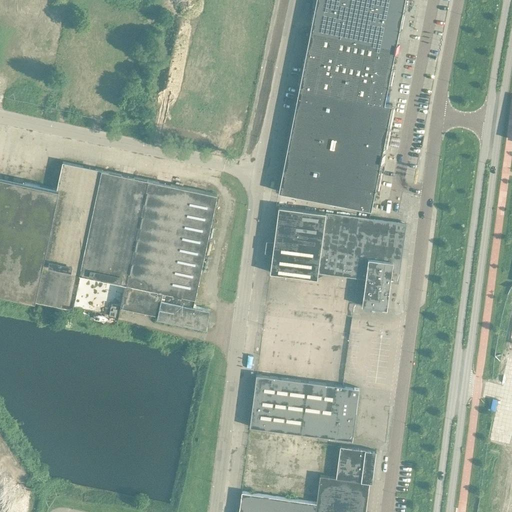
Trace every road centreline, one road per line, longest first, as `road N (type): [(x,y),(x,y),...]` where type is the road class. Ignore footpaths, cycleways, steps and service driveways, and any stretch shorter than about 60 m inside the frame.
road 1 (secondary): [(487,123),(436,511)]
road 2 (secondary): [(448,511),(499,124)]
road 3 (unclassified): [(259,175),(0,118)]
road 4 (residential): [(425,184),(393,431)]
road 5 (unclassified): [(228,410),(259,175)]
road 6 (unclassified): [(259,175),(296,0)]
road 7 (residential): [(228,410),(393,431)]
road 8 (residential): [(506,511),(485,507),(509,395)]
road 9 (secondary): [(506,0),(487,123)]
